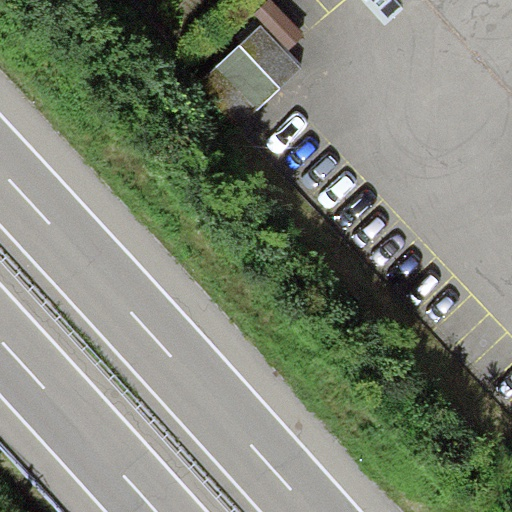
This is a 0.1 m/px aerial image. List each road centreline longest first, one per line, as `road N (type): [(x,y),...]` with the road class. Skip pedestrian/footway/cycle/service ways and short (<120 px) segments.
road 1 (motorway): [(315,511),(0,167)]
road 2 (motorway): [(0,343),(153,511)]
